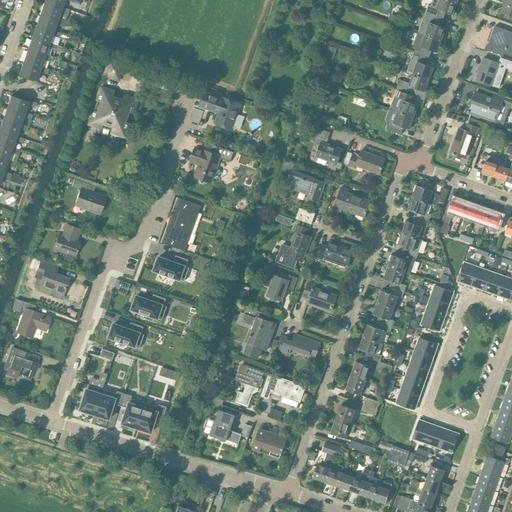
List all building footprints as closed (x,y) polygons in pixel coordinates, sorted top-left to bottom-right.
[(62,9),(62,7),(64,0),(72,3),(72,0),(44,0),(44,1),(62,9)] [(453,15),(457,2),(450,0),(439,0),(436,8),(430,6),(428,5),(425,12),(443,19),(445,12),(453,15)] [(511,0),(506,0),(505,4),(502,12),(511,15),(511,0)] [(69,10),(62,7),(62,9),(44,1),(40,13),(57,20),(58,19),(60,12),(68,14),(69,10)] [(440,26),(443,19),(425,12),(422,20),(429,23),(425,34),(442,40),(446,28),(440,26)] [(65,21),(58,19),(57,20),(40,13),(35,27),(53,33),(54,31),(56,24),(64,26),(67,27),(69,23),(65,22),(65,21)] [(397,16),(395,23),(402,25),(404,18),(397,16)] [(511,32),(494,26),(485,51),(503,58),(504,54),(511,57),(511,32)] [(68,35),(54,31),(53,33),(35,27),(31,38),(49,44),(49,43),(52,36),(59,38),(59,39),(66,41),(68,35)] [(442,40),(425,34),(424,35),(418,32),(412,48),(415,49),(414,52),(429,58),(431,50),(437,53),(442,40)] [(57,45),(49,43),(49,44),(31,38),(27,50),(45,56),(45,54),(48,48),(55,50),(62,52),(63,48),(57,45)] [(328,46),(324,58),(333,61),(337,49),(328,46)] [(53,57),(45,54),(45,56),(27,50),(23,62),(40,68),(41,66),(43,60),(51,62),(53,57)] [(426,65),(429,58),(414,52),(411,60),(417,62),(413,74),(430,80),(434,67),(426,65)] [(511,61),(500,58),(498,63),(483,58),(475,80),(492,86),(499,66),(511,70),(511,61)] [(119,82),(124,67),(108,61),(103,77),(119,82)] [(48,69),(41,66),(40,68),(23,62),(18,74),(36,81),(39,72),(47,74),(48,69)] [(425,92),(430,80),(413,74),(409,83),(399,80),(396,89),(400,91),(415,96),(417,89),(425,92)] [(123,101),(113,98),(115,93),(100,87),(95,101),(96,101),(93,111),(91,111),(87,124),(100,129),(102,124),(112,128),(111,133),(124,138),(129,125),(124,123),(128,113),(132,114),(137,101),(125,96),(123,101)] [(401,100),(397,111),(414,117),(418,105),(412,103),(415,96),(400,91),(397,99),(401,100)] [(475,92),(468,113),(480,118),(480,117),(494,122),(502,125),(508,108),(511,109),(511,98),(494,92),(492,98),(475,92)] [(224,100),(204,93),(199,107),(216,113),(217,111),(219,112),(215,124),(231,130),(240,105),(224,99),(224,100)] [(24,114),(25,112),(28,105),(35,108),(36,103),(28,100),(27,102),(11,96),(7,108),(24,114)] [(32,115),(25,112),(24,114),(7,108),(2,120),(20,126),(21,124),(23,117),(31,119),(32,115)] [(414,117),(397,111),(393,123),(389,121),(386,129),(401,135),(404,128),(409,130),(414,117)] [(308,117),(306,123),(318,127),(320,121),(308,117)] [(28,127),(21,124),(20,126),(2,120),(0,126),(0,132),(16,138),(17,136),(19,129),(26,131),(28,127)] [(477,136),(479,129),(467,125),(465,131),(458,129),(450,153),(465,158),(473,135),(477,136)] [(24,138),(17,136),(16,138),(0,132),(0,145),(12,150),(13,148),(15,141),(22,143),(24,138)] [(337,165),(342,150),(326,144),(329,137),(317,133),(314,142),(320,144),(316,157),(318,158),(317,162),(325,165),(327,161),(337,165)] [(501,143),(493,140),(490,146),(499,150),(501,143)] [(245,143),(242,152),(251,155),(254,146),(245,143)] [(233,152),(213,144),(210,152),(203,149),(195,147),(190,162),(198,165),(194,177),(199,178),(201,184),(206,181),(212,183),(214,178),(218,176),(216,172),(221,158),(230,161),(233,152)] [(19,150),(13,148),(12,150),(0,145),(0,158),(8,161),(8,160),(11,152),(18,155),(19,150)] [(385,159),(361,151),(359,156),(353,154),(348,167),(355,169),(356,166),(379,175),(385,159)] [(241,155),(238,162),(246,165),(249,158),(241,155)] [(15,162),(8,160),(8,161),(0,158),(0,172),(3,174),(4,172),(7,164),(14,167),(15,162)] [(493,176),(499,161),(494,159),(493,163),(486,160),(481,172),(493,176)] [(505,181),(510,168),(503,166),(505,163),(499,161),(493,176),(505,181)] [(285,162),(282,170),(287,172),(287,170),(289,168),(292,168),(293,169),(295,165),(285,162)] [(318,203),(325,183),(315,180),(315,179),(293,171),(287,188),(309,196),(308,199),(318,203)] [(332,171),(330,177),(337,180),(339,173),(332,171)] [(11,174),(4,172),(3,174),(0,172),(0,183),(3,176),(9,179),(10,177),(11,175),(11,174)] [(9,179),(9,181),(15,183),(17,177),(11,175),(10,177),(9,179)] [(98,212),(104,197),(92,193),(95,186),(74,179),(71,187),(79,190),(74,204),(98,212)] [(412,197),(429,203),(437,206),(442,208),(444,204),(449,190),(443,188),(440,195),(432,193),(433,191),(416,185),(412,197)] [(364,217),(370,201),(347,193),(348,191),(341,188),(333,210),(340,213),(341,209),(364,217)] [(162,243),(186,251),(201,205),(178,197),(179,196),(178,196),(162,243)] [(425,213),(429,203),(412,197),(408,209),(415,212),(413,217),(429,223),(431,215),(425,213)] [(461,215),(466,203),(453,198),(449,210),(450,210),(447,217),(453,219),(455,213),(461,215)] [(473,219),(478,207),(466,203),(461,215),(473,219)] [(485,223),(490,211),(478,207),(473,219),(485,223)] [(311,224),(315,214),(299,208),(295,219),(311,224)] [(490,211),(485,223),(492,226),(489,232),(495,234),(497,227),(502,216),(490,211)] [(285,217),(283,223),(290,226),(292,220),(285,217)] [(424,237),(429,223),(413,217),(412,222),(406,220),(401,233),(418,239),(420,235),(424,237)] [(77,240),(80,229),(65,224),(61,234),(58,233),(52,249),(74,257),(80,241),(77,240)] [(281,244),(275,262),(294,269),(297,260),(302,262),(311,237),(307,235),(309,229),(296,225),(293,232),(295,233),(290,247),(281,244)] [(415,250),(418,239),(401,233),(397,245),(403,247),(401,252),(416,257),(418,251),(415,250)] [(465,242),(467,236),(460,234),(458,239),(465,242)] [(467,236),(465,242),(472,244),(474,238),(467,236)] [(353,250),(330,242),(328,247),(321,245),(316,258),(323,260),(324,258),(347,266),(353,250)] [(510,258),(511,252),(505,249),(503,255),(510,258)] [(392,255),(387,266),(404,272),(404,273),(410,275),(414,263),(416,257),(401,252),(399,257),(392,255)] [(158,257),(153,270),(184,281),(189,268),(186,266),(188,260),(176,256),(173,262),(158,257)] [(61,300),(63,294),(69,279),(56,274),(58,267),(40,261),(36,271),(33,277),(40,279),(38,285),(38,287),(50,291),(49,295),(61,300)] [(463,262),(457,281),(470,286),(477,267),(463,262)] [(404,273),(404,272),(387,266),(383,279),(391,281),(389,287),(404,292),(406,285),(401,283),(404,273)] [(477,267),(470,286),(484,291),(490,272),(477,267)] [(296,279),(284,274),(272,270),(270,275),(268,274),(264,285),(270,287),(267,296),(281,301),(286,288),(292,290),(296,279)] [(490,272),(484,291),(496,295),(503,276),(490,272)] [(442,276),(439,283),(447,285),(449,279),(442,276)] [(511,279),(503,276),(496,295),(509,300),(511,292),(511,279)] [(331,313),(337,296),(314,288),(315,286),(308,283),(303,297),(309,299),(308,304),(331,313)] [(435,285),(430,298),(449,305),(454,291),(435,285)] [(402,298),(404,292),(389,287),(387,292),(381,290),(377,302),(394,308),(398,297),(402,298)] [(15,298),(12,305),(13,305),(19,307),(20,308),(23,301),(15,298)] [(430,298),(425,311),(444,318),(449,305),(430,298)] [(134,299),(129,313),(156,323),(162,308),(167,310),(169,304),(155,299),(153,305),(134,299)] [(390,319),(394,308),(377,302),(373,314),(379,316),(377,321),(392,327),(394,321),(390,319)] [(45,331),(50,319),(32,312),(34,307),(23,303),(21,309),(25,310),(17,333),(32,338),(36,328),(45,331)] [(266,350),(276,324),(262,319),(264,313),(247,307),(244,314),(241,323),(252,327),(246,344),(247,344),(244,353),(257,358),(261,349),(266,350)] [(425,311),(420,325),(440,332),(444,318),(425,311)] [(390,333),(392,327),(377,321),(375,327),(367,324),(363,336),(380,342),(384,331),(390,333)] [(114,327),(108,341),(137,352),(142,337),(148,340),(151,333),(136,327),(133,334),(114,327)] [(320,344),(295,335),(294,341),(284,338),(279,352),(289,356),(291,350),(315,359),(320,344)] [(376,354),(380,342),(363,336),(359,348),(366,351),(365,356),(378,361),(380,362),(382,355),(376,354)] [(419,338),(414,351),(433,358),(438,344),(419,338)] [(35,370),(38,363),(26,359),(28,353),(11,347),(3,369),(8,371),(7,374),(16,378),(17,375),(29,379),(33,370),(35,370)] [(103,349),(100,356),(104,358),(112,361),(114,353),(107,351),(103,349)] [(414,351),(410,364),(428,371),(433,358),(414,351)] [(351,375),(366,380),(371,366),(356,361),(351,375)] [(389,365),(380,362),(378,361),(376,368),(390,373),(393,366),(389,365)] [(238,391),(235,402),(248,406),(252,394),(256,392),(258,388),(260,382),(263,372),(241,364),(235,380),(246,383),(246,384),(243,393),(238,391)] [(410,364),(405,377),(424,383),(428,371),(410,364)] [(161,367),(159,375),(166,377),(168,369),(161,367)] [(299,402),(305,386),(269,374),(265,384),(261,396),(267,398),(270,391),(299,402)] [(361,394),(366,380),(351,375),(346,389),(361,394)] [(405,377),(401,390),(419,397),(424,383),(405,377)] [(80,410),(80,411),(95,415),(96,412),(103,389),(89,385),(81,407),(80,410)] [(95,415),(105,419),(109,420),(110,417),(114,404),(121,406),(124,394),(117,392),(117,394),(103,389),(96,412),(95,415)] [(401,390),(396,404),(415,410),(419,397),(401,390)] [(222,404),(224,398),(209,393),(207,399),(206,403),(212,405),(213,401),(222,404)] [(124,394),(121,406),(126,408),(122,422),(121,424),(136,429),(137,428),(137,427),(145,403),(131,398),(132,396),(124,394)] [(511,412),(511,396),(506,394),(501,408),(511,412)] [(377,408),(378,409),(380,402),(366,397),(363,403),(377,408)] [(137,428),(136,429),(137,429),(151,434),(152,432),(156,417),(157,418),(162,419),(166,407),(161,405),(159,405),(159,407),(145,403),(137,427),(137,428)] [(375,415),(378,409),(377,408),(363,403),(361,410),(375,415)] [(336,418),(351,423),(356,410),(341,405),(336,418)] [(511,428),(511,412),(501,408),(496,423),(511,428)] [(271,409),(269,416),(280,419),(282,412),(271,409)] [(218,410),(210,435),(226,441),(226,439),(238,443),(241,435),(229,431),(235,416),(218,410)] [(355,425),(351,423),(336,418),(331,432),(346,438),(348,431),(353,433),(355,425)] [(418,420),(412,439),(425,443),(432,424),(418,420)] [(508,443),(511,432),(511,428),(496,423),(491,437),(508,443)] [(241,435),(248,438),(252,426),(245,424),(241,435)] [(432,424),(425,443),(438,448),(445,429),(432,424)] [(279,458),(281,454),(286,438),(260,429),(252,450),(260,452),(260,451),(279,458)] [(445,429),(438,448),(452,453),(459,434),(445,429)] [(348,447),(362,452),(365,445),(350,440),(348,447)] [(381,441),(378,447),(390,451),(392,445),(381,441)] [(334,456),(338,446),(325,442),(322,451),(327,453),(322,466),(317,464),(313,477),(324,481),(330,468),(334,456)] [(503,456),(506,447),(496,444),(492,453),(503,456)] [(407,460),(409,452),(410,451),(392,445),(390,451),(387,462),(404,468),(407,460)] [(338,446),(334,456),(339,457),(340,454),(347,457),(350,450),(338,446)] [(409,452),(407,460),(412,462),(412,459),(425,463),(427,457),(415,452),(414,454),(409,452)] [(483,469),(499,476),(504,463),(504,462),(502,461),(487,456),(483,469)] [(342,472),(343,468),(344,466),(338,464),(336,470),(330,468),(324,481),(337,486),(342,472)] [(426,477),(440,482),(444,470),(431,465),(426,477)] [(361,494),(369,470),(364,468),(361,479),(353,476),(349,490),(361,494)] [(494,490),(499,476),(483,469),(477,484),(494,490)] [(373,499),(380,479),(373,477),(374,472),(369,470),(361,494),(373,499)] [(353,476),(342,472),(337,486),(349,490),(353,476)] [(436,494),(440,482),(426,477),(422,489),(436,494)] [(380,479),(373,499),(386,503),(390,490),(392,484),(380,479)] [(410,485),(418,488),(420,483),(411,480),(410,485)] [(490,503),(494,490),(477,484),(472,498),(490,503)] [(422,489),(418,488),(410,485),(408,490),(415,493),(415,494),(420,495),(418,501),(431,506),(436,494),(422,489)] [(401,496),(398,495),(395,502),(398,504),(397,508),(403,510),(407,498),(401,495),(401,496)] [(486,511),(490,503),(472,498),(467,511),(486,511)] [(429,511),(431,506),(418,501),(418,502),(415,501),(413,506),(416,507),(414,511),(429,511)]
